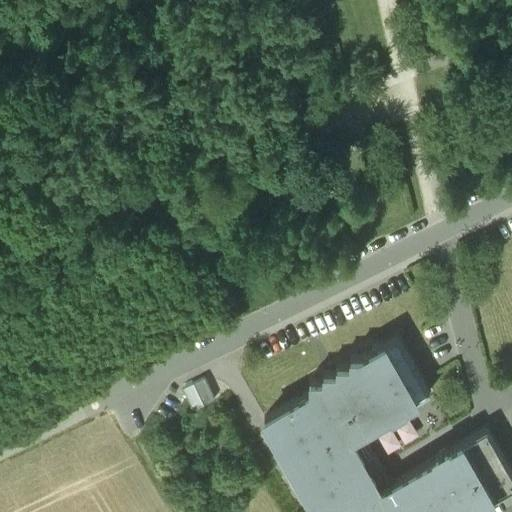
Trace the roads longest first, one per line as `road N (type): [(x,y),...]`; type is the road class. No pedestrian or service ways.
road 1 (track): [(401,80),(229,140),(0,250)]
road 2 (track): [(288,312),(0,455)]
road 3 (residential): [(288,312),(511,199)]
road 4 (track): [(177,511),(112,403)]
